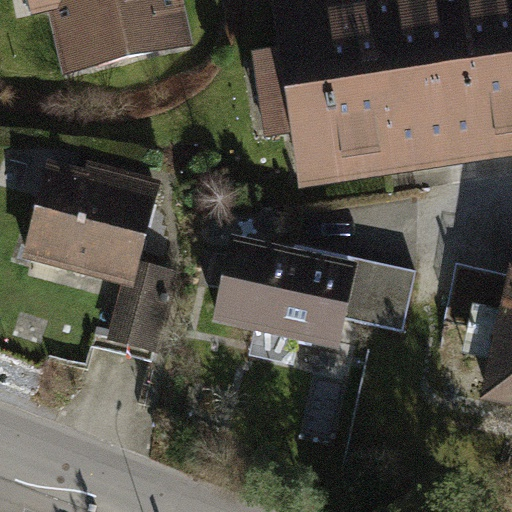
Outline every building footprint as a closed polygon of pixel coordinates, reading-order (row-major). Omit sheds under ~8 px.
[(181,0),(39,0),(59,95),(195,68),(181,0)] [(511,173),(511,0),(312,0),(273,5),(299,201),(511,173)] [(166,188),(45,160),(18,276),(121,300),(106,363),(161,375),(182,285),(146,276),(166,188)] [(422,288),(232,244),(211,335),(341,365),(349,333),(408,347),(422,288)] [(511,280),(479,418),(511,425),(511,280)]
